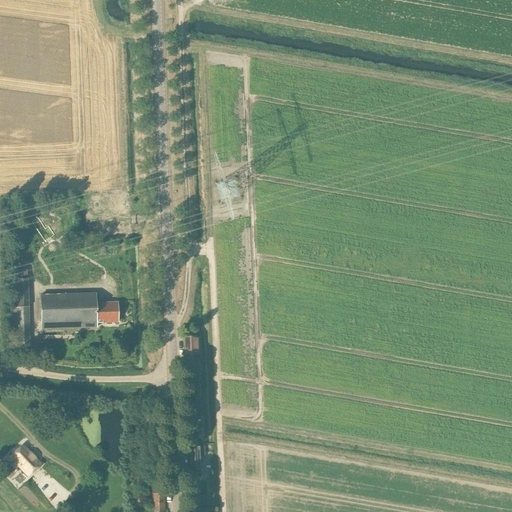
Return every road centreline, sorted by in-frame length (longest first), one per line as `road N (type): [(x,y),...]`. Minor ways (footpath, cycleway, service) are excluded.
road 1 (secondary): [(172,376),(156,0)]
road 2 (track): [(170,332),(194,250),(177,0)]
road 3 (track): [(194,250),(210,259),(221,511)]
road 4 (unclassified): [(172,376),(85,378),(0,367)]
road 5 (secondary): [(177,511),(172,376)]
